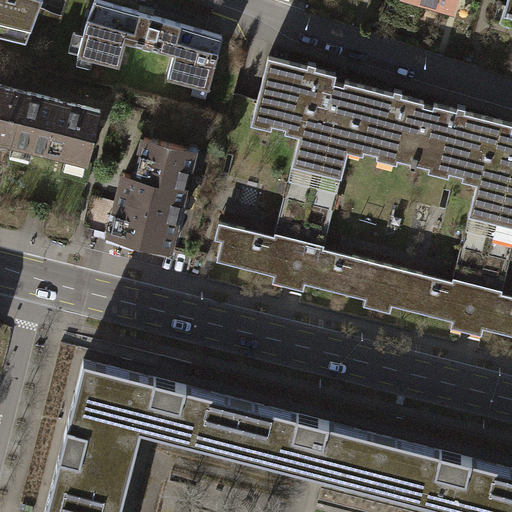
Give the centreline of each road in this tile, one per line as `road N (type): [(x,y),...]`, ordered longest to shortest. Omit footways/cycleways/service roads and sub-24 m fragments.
road 1 (tertiary): [(511,400),(35,280)]
road 2 (residential): [(227,0),(511,92)]
road 3 (residential): [(35,280),(0,417)]
